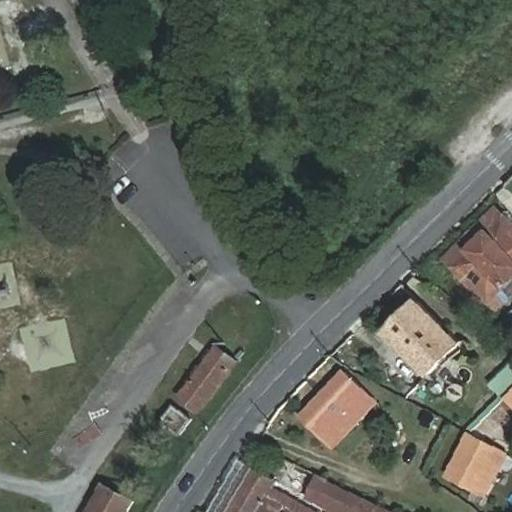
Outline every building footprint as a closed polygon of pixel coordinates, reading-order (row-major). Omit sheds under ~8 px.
[(451,266),(503,215),(495,207),(442,257),(451,266)] [(511,278),(511,224),(503,215),(451,266),(487,302),(500,290),(511,278)] [(508,298),(500,290),(487,302),(496,311),(508,298)] [(461,342),(418,299),(386,332),(436,380),(447,368),(440,362),(461,342)] [(218,347),(180,396),(199,411),(237,362),(218,347)] [(331,418),(345,432),(360,416),(363,418),(368,412),(366,410),(376,400),(346,372),(302,417),(317,432),(331,418)] [(511,385),(503,395),(511,403),(511,385)] [(164,421),(180,434),(190,420),(175,408),(164,421)] [(331,446),(345,432),(331,418),(317,432),(331,446)] [(440,468),(447,472),(469,433),(462,429),(440,468)] [(469,433),(447,472),(455,476),(472,486),(487,459),(476,453),(483,441),(469,433)] [(476,453),(487,459),(494,446),(483,441),(476,453)] [(252,466),(224,511),(317,511),(272,486),(275,479),(252,466)] [(400,511),(319,473),(308,496),(342,511),(400,511)] [(127,511),(134,500),(104,485),(90,511),(127,511)]
